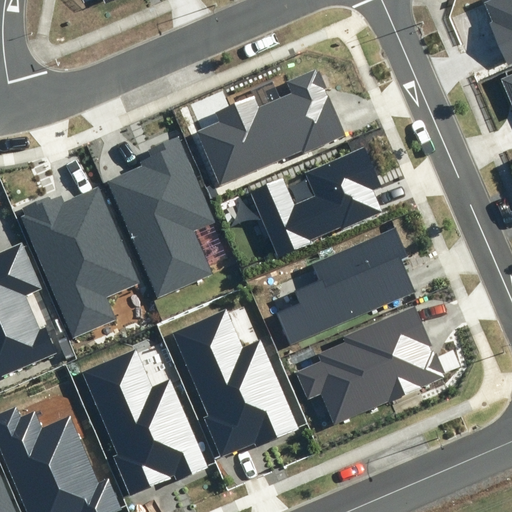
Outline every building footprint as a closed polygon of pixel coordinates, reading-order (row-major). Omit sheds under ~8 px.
[(508,64),(511,62),(511,0),(488,0),(484,2),(493,22),(490,23),(508,64)] [(198,131),(220,184),(303,149),(304,152),(344,135),(324,89),(326,88),(318,67),(285,81),(290,93),(259,106),(255,94),(214,111),(219,122),(198,131)] [(511,73),(500,79),(511,105),(511,73)] [(157,298),(213,273),(195,231),(215,222),(178,138),(149,151),(151,157),(139,162),(141,166),(106,181),(157,298)] [(295,204),(284,177),(248,192),(276,258),(312,243),(311,241),(381,211),(371,189),(380,185),(364,148),(305,173),(314,195),(295,204)] [(25,215),(20,217),(74,338),(117,319),(107,298),(141,283),(98,188),(64,203),(61,196),(51,201),(49,196),(21,208),(25,215)] [(292,344),(414,291),(401,260),(409,257),(396,227),(312,264),(319,280),(295,291),(300,304),(276,313),(292,344)] [(0,376),(56,353),(45,328),(40,330),(25,295),(41,288),(21,243),(0,252),(0,376)] [(445,376),(415,306),(343,336),(345,342),(318,353),(322,362),(297,372),(308,399),(322,393),(335,423),(445,376)] [(244,349),(227,310),(171,334),(207,415),(203,417),(221,459),(255,444),(256,447),(297,429),(259,342),(244,349)] [(152,388),(135,350),(81,373),(116,454),(112,456),(129,495),(175,475),(177,479),(205,467),(169,381),(152,388)] [(16,407),(0,413),(0,446),(28,511),(116,511),(123,509),(109,477),(99,481),(70,415),(42,428),(35,411),(20,417),(16,407)] [(0,475),(0,511),(15,511),(0,475)]
